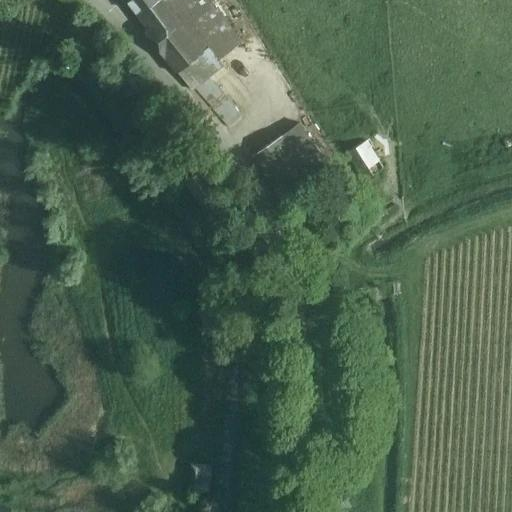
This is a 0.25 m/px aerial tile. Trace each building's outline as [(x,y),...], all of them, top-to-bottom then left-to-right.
[(224,65),(220,59),(241,41),(208,0),(126,0),(147,28),(144,31),(176,73),(178,72),(192,91),(195,89),(228,127),(241,116),(237,112),(238,111),(217,86),(209,77),(224,65)] [(251,156),(280,196),(284,201),(313,181),(313,180),(330,168),(299,123),(281,135),(251,156)] [(346,152),(364,180),(385,167),(367,139),(346,152)] [(197,147),(193,150),(191,152),(195,158),(182,167),(189,177),(185,180),(204,206),(221,193),(218,189),(224,184),(197,147)] [(321,211),(312,218),(319,227),(328,220),(321,211)] [(256,257),(260,268),(269,265),(265,254),(256,257)] [(212,464),(190,462),(187,490),(210,491),(212,464)]
